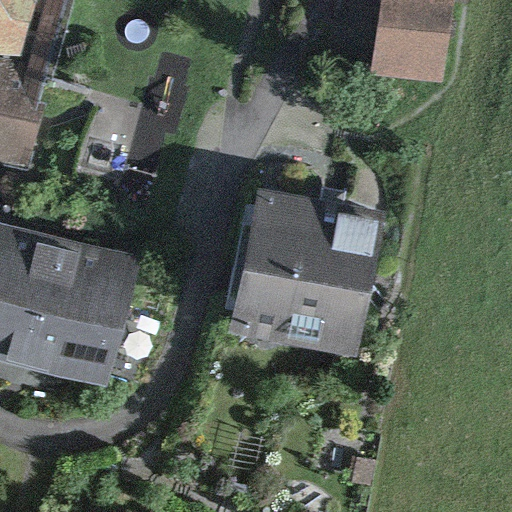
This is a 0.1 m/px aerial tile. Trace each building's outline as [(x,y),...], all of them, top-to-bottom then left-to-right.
[(30,0),(0,0),(0,32),(20,38),(30,0)] [(385,0),(377,63),(439,71),(449,0),(385,0)] [(37,79),(0,68),(0,161),(12,165),(37,79)] [(131,200),(155,202),(159,153),(136,151),(131,200)] [(237,318),(352,342),(380,209),(265,184),(237,318)] [(0,236),(0,341),(102,370),(134,257),(4,221),(0,236)]
